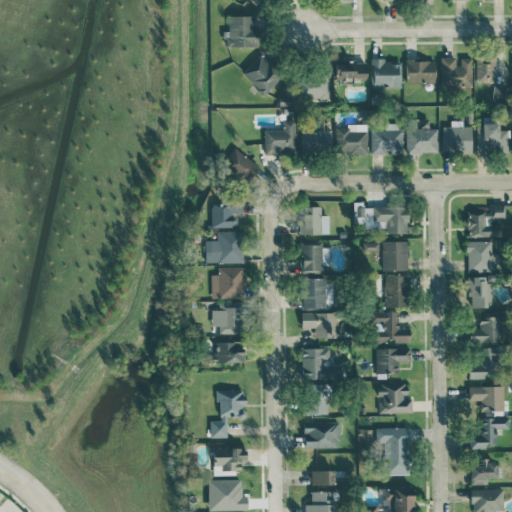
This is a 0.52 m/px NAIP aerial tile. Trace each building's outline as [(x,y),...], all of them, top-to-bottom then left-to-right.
[(224,47),(257,45),(256,15),(227,16),(228,30),(224,30),(224,47)] [(241,74),(263,95),(282,75),(260,54),(241,74)] [(472,86),(471,58),(457,58),(457,56),(439,57),(440,87),(472,86)] [(496,81),(495,56),(475,56),(476,82),(496,81)] [(435,60),(406,59),(405,82),(435,83),(435,60)] [(401,87),(401,60),(372,60),(372,87),(401,87)] [(366,61),(334,62),(335,82),(352,81),(352,78),(366,78),(366,61)] [(298,99),(329,99),(328,73),(297,74),(298,99)] [(493,99),(506,98),(505,86),(493,86),(493,99)] [(263,130),(264,154),(281,154),(296,154),(295,119),(282,120),(282,130),(263,130)] [(405,152),(437,153),(437,128),(429,128),(429,120),(406,119),(405,152)] [(471,152),(471,126),(462,126),(462,120),(450,120),(450,126),(442,126),(442,152),(471,152)] [(399,123),(383,123),(383,130),(370,129),(370,153),(402,153),(402,130),(398,130),(399,123)] [(498,123),(482,123),(481,132),(477,132),(476,151),(508,152),(508,130),(498,129),(498,123)] [(366,153),(366,125),(335,125),(335,153),(366,153)] [(330,131),(302,130),(301,151),(330,152),(330,131)] [(257,169),(237,147),(221,161),(240,183),(257,169)] [(211,227),(236,227),(236,216),(243,216),(242,198),(221,199),(222,204),(211,204),(211,227)] [(407,206),(363,206),(363,201),(353,201),(353,222),(364,222),(364,229),(385,229),(385,232),(407,232),(407,206)] [(501,236),(501,224),(491,225),(491,220),(504,219),(504,204),(491,205),(491,208),(467,209),(467,236),(501,236)] [(328,233),(328,215),(320,215),(320,206),(295,206),(295,226),(299,226),(299,234),(328,233)] [(205,240),(205,263),(243,261),(242,230),(216,231),(217,240),(205,240)] [(300,240),(299,270),(321,270),(322,241),(300,240)] [(491,240),(466,241),(467,271),(492,270),(492,265),(498,265),(498,253),(491,253),(491,240)] [(381,241),(382,270),(407,269),(407,241),(381,241)] [(211,274),(211,298),(244,297),(243,266),(217,267),(218,274),(211,274)] [(384,306),(407,307),(407,274),(385,274),(384,306)] [(488,276),(468,276),(468,307),(488,307),(488,276)] [(324,277),(302,278),(303,307),(325,307),(324,277)] [(211,325),(218,325),(219,333),(240,333),(240,301),(218,302),(218,309),(211,309),(211,325)] [(398,328),(399,311),(369,311),(369,323),(372,323),(372,342),(410,342),(410,328),(398,328)] [(300,312),(301,327),(314,327),(314,337),(337,337),(336,312),(300,312)] [(502,316),(479,316),(479,328),(469,328),(469,342),(502,341),(502,316)] [(243,361),(242,341),(214,342),(214,362),(243,361)] [(329,347),(300,348),(301,379),(341,378),(340,367),(329,367),(329,347)] [(374,348),(374,372),(399,371),(399,362),(410,362),(410,347),(374,348)] [(476,347),(477,360),(468,360),(469,378),(496,377),(495,347),(476,347)] [(330,404),(330,383),(307,384),(308,404),(330,404)] [(378,413),(411,412),(411,397),(406,397),(406,383),(378,384),(378,413)] [(503,386),(468,385),(468,400),(479,400),(479,411),(503,411),(503,386)] [(226,437),(226,417),(244,417),(243,389),(217,389),(218,420),(209,420),(210,437),(226,437)] [(470,449),(485,448),(485,444),(496,444),(495,430),(508,430),(508,417),(479,417),(479,434),(470,434),(470,449)] [(304,447),(338,447),(338,422),(303,422),(304,447)] [(408,474),(407,427),(375,427),(376,441),(383,441),(383,460),(386,460),(387,475),(408,474)] [(213,474),(241,473),(240,461),(245,461),(245,447),(212,448),(213,474)] [(469,484),(487,484),(487,477),(496,477),(497,462),(470,461),(469,484)] [(311,484),(334,484),(334,469),(311,470),(311,484)] [(208,510),(247,509),(246,495),(241,495),(241,479),(207,479),(208,510)] [(363,511),(413,511),(412,487),(378,488),(379,505),(363,505),(363,511)] [(471,489),(471,511),(503,511),(503,488),(471,489)] [(310,491),(311,503),(331,503),(330,490),(310,491)]
